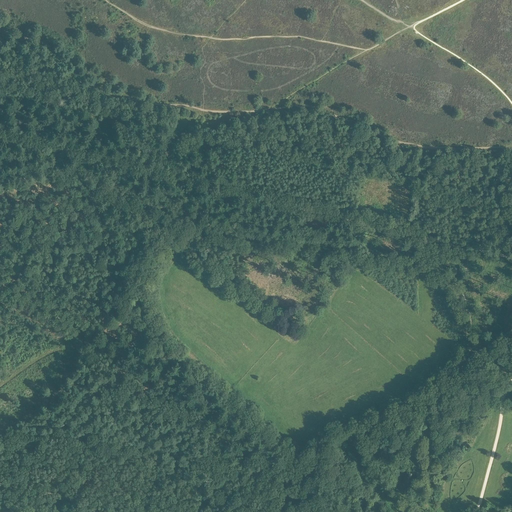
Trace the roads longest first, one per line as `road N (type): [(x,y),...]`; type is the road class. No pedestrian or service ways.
road 1 (track): [(456,247),(0,135)]
road 2 (track): [(281,102),(253,111),(167,106),(87,88),(0,53)]
road 3 (track): [(477,345),(410,407),(338,440),(320,476),(285,458)]
road 4 (track): [(281,102),(418,147),(511,145)]
road 5 (track): [(511,378),(477,511)]
